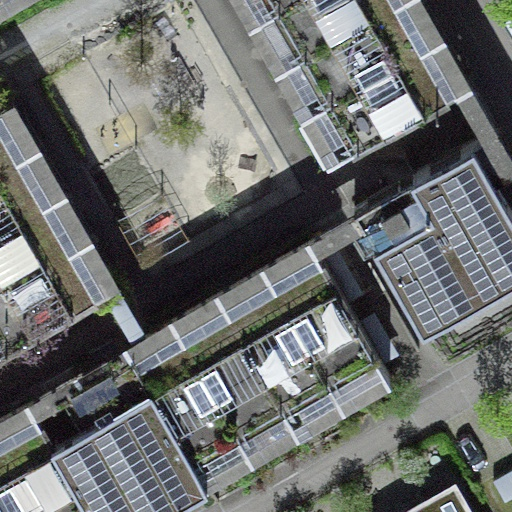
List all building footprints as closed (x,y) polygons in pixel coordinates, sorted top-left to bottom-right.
[(0,0),(0,8),(14,0),(0,0)] [(269,0),(354,146),(457,87),(484,134),(505,170),(511,165),(511,138),(432,0),(269,0)] [(108,284),(136,333),(154,323),(18,90),(0,100),(0,347),(46,321),(108,284)] [(0,511),(155,511),(396,376),(359,312),(323,249),(369,224),(426,323),(511,273),(511,182),(505,170),(484,134),(154,323),(136,333),(0,410),(0,511)] [(404,511),(477,511),(460,481),(404,511)]
